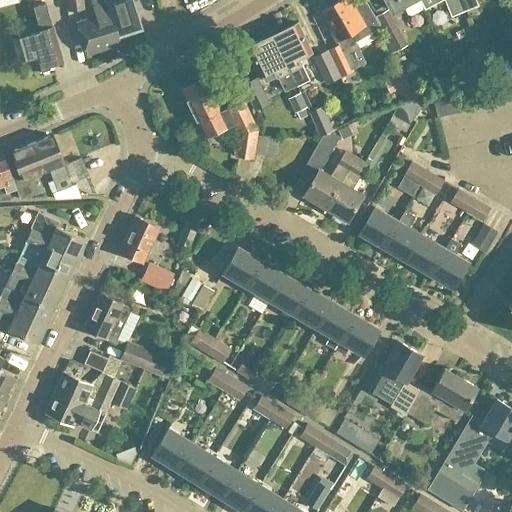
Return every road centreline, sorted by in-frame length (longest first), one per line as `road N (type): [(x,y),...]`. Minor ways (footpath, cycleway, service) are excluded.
road 1 (residential): [(511,380),(382,306),(342,256),(184,164),(141,151)]
road 2 (residential): [(17,427),(141,151)]
road 3 (residential): [(17,427),(185,511)]
road 4 (residential): [(115,89),(270,0)]
road 5 (residential): [(0,136),(115,89)]
